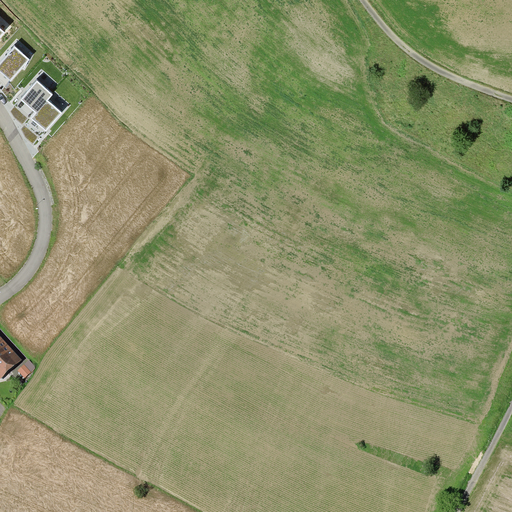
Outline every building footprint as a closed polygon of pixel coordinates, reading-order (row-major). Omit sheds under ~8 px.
[(0,65),(0,71),(11,81),(29,60),(15,48),(0,65)] [(53,94),(37,80),(20,99),(37,113),(48,100),(53,94)] [(62,113),(48,100),(37,113),(32,118),(46,131),(62,113)] [(8,344),(0,351),(0,379),(22,360),(8,344)] [(29,360),(24,365),(31,372),(36,367),(29,360)] [(25,378),(31,372),(24,365),(18,370),(25,378)]
